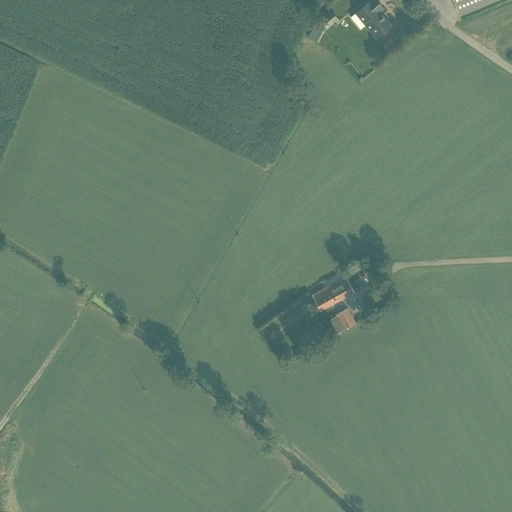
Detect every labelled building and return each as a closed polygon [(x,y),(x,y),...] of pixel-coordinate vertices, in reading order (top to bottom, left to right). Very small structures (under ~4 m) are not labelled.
[(370,1),(355,12),(377,38),(380,35),(382,36),(384,35),(386,34),(387,32),(387,29),(391,27),(378,11),(383,8),(376,0),(372,0),(370,2),(370,1)] [(452,0),(457,12),(467,8),(486,0),(452,0)] [(317,21),(324,30),(337,19),(330,11),(317,21)] [(311,63),(328,33),(317,27),(300,56),(311,63)] [(315,313),(321,309),(321,310),(345,297),(354,292),(345,276),(337,281),(312,295),(316,300),(310,304),(315,313)] [(335,315),(343,330),(356,323),(347,308),(335,315)] [(279,343),(270,350),(275,355),(277,354),(284,349),(279,343)]
